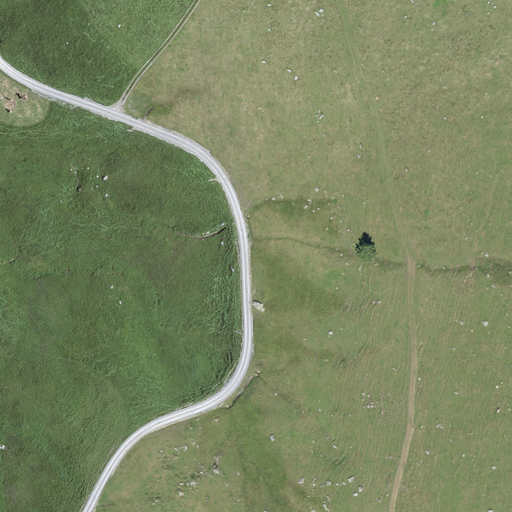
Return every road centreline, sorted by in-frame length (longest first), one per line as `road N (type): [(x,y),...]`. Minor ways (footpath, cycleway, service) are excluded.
road 1 (track): [(0,63),(20,79),(194,148),(231,190),(239,219),(248,326),(241,374),(209,405),(129,442),(87,511)]
road 2 (track): [(197,0),(115,114)]
